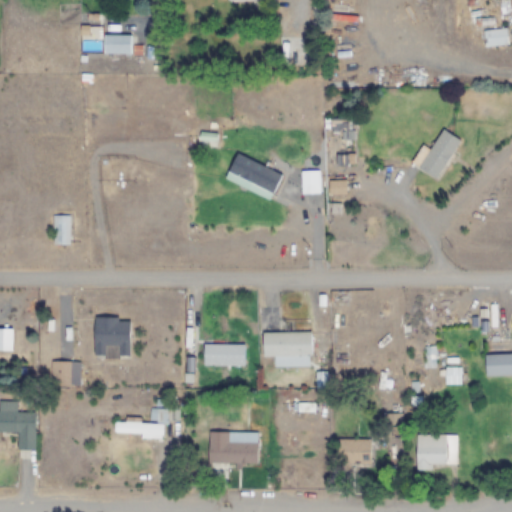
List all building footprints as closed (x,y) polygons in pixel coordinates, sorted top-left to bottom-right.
[(508,45),(506,27),(482,29),(483,47),(508,45)] [(131,35),(100,35),(100,28),(88,28),(88,41),(83,41),(83,52),(101,52),(101,55),(131,55),(131,35)] [(459,140),(440,128),(428,149),(421,145),(410,163),(436,179),(459,140)] [(269,198),(280,174),(236,153),(225,176),(269,198)] [(69,245),(69,215),(50,215),(50,245),(69,245)] [(128,356),(129,317),(93,317),(92,356),(128,356)] [(12,328),(0,328),(0,350),(12,350),(12,328)] [(261,357),(310,357),(310,332),(261,332),(261,357)] [(248,355),(209,355),(209,371),(248,371),(248,355)] [(511,355),(484,355),(484,375),(511,375),(511,355)] [(78,385),(78,362),(49,362),(49,385),(78,385)] [(443,366),(443,386),(461,386),(461,366),(443,366)] [(0,404),(0,433),(16,434),(16,450),(34,450),(34,412),(15,412),(15,405),(0,404)] [(207,464),(256,464),(256,434),(228,434),(228,441),(207,441),(207,464)] [(415,469),(456,469),(456,435),(415,435),(415,469)] [(369,440),(338,439),(338,463),(369,464),(369,440)]
